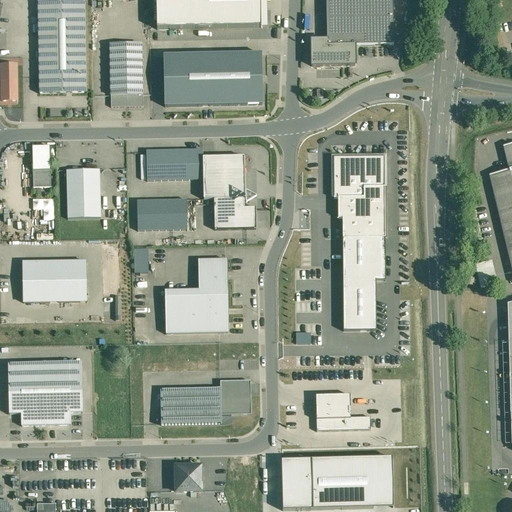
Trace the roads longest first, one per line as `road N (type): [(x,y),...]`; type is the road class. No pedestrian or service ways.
road 1 (unclassified): [(292,126),(289,202),(270,288),(274,411),(265,441),(232,450),(0,454)]
road 2 (secondary): [(446,511),(436,214),(442,88)]
road 3 (unclassified): [(292,126),(0,135)]
road 4 (unclassified): [(442,88),(399,89),(292,126)]
road 5 (unclassified): [(295,0),(292,126)]
